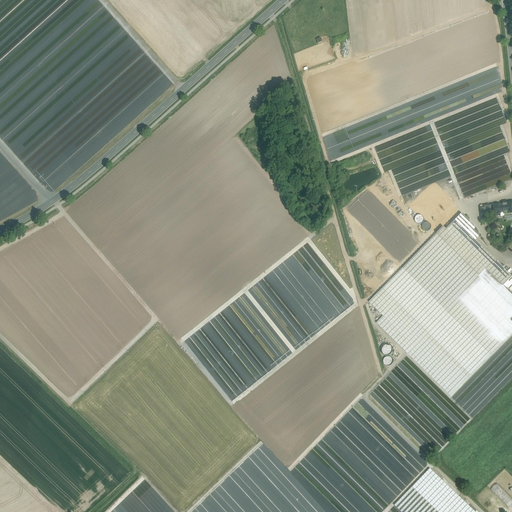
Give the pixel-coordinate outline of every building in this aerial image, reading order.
[(383,172),(393,169),(392,167),(390,168),(388,164),(383,165),(382,162),(383,162),(381,158),(379,159),(383,172)] [(511,202),(493,205),(494,216),(511,213),(511,202)] [(493,205),(486,206),(487,216),(494,216),(493,205)] [(462,214),(455,220),(464,229),(470,222),(462,214)] [(443,227),(369,302),(383,316),(376,323),(451,396),(511,333),(511,321),(509,319),(511,316),(511,308),(508,304),(511,299),(511,294),(503,286),(511,276),(464,229),(455,220),(446,229),(443,227)] [(423,224),(425,230),(432,228),(430,222),(423,224)] [(392,352),(392,350),(392,348),(390,346),(389,344),(386,344),(384,345),(382,346),(381,348),(380,350),(381,352),(382,354),(384,355),(386,356),(389,355),(391,354),(392,352)] [(391,365),(393,363),(393,361),(392,359),(391,357),(389,356),(386,356),(384,357),(383,359),(383,362),(384,364),(385,365),(387,366),(390,366),(391,365)] [(475,511),(430,468),(394,506),(400,511),(475,511)] [(508,506),(511,502),(511,498),(497,484),(492,489),(508,506)] [(265,489),(262,490),(263,493),(265,492),(267,499),(270,498),(269,497),(271,496),(269,490),(266,491),(265,489)]
